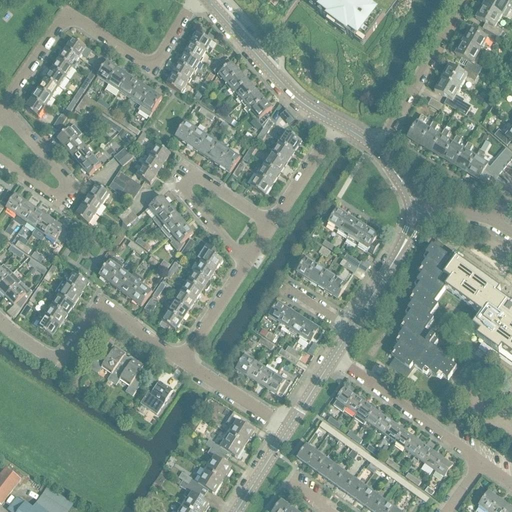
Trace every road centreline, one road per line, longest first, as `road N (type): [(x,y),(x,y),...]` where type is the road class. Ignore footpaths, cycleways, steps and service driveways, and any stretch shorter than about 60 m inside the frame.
road 1 (residential): [(2,106),(67,19),(153,64),(195,0)]
road 2 (residential): [(181,362),(100,310),(58,357),(0,323)]
road 3 (residential): [(270,225),(198,178),(188,182),(189,195),(247,260)]
road 4 (residential): [(0,159),(58,200),(68,187),(2,106)]
road 5 (tertiary): [(338,126),(288,90),(205,0)]
road 6 (residential): [(480,462),(333,358)]
road 7 (residential): [(375,151),(463,0)]
road 8 (tertiary): [(350,330),(415,212)]
road 9 (residential): [(287,428),(181,362)]
road 10 (residential): [(181,362),(247,260)]
road 11 (residential): [(270,225),(338,126)]
